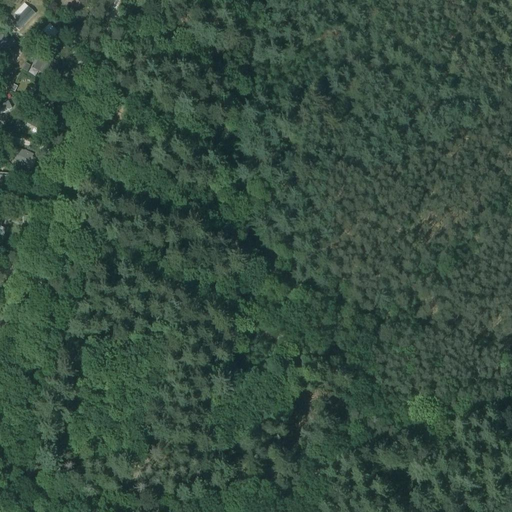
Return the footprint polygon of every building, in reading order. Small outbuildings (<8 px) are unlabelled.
[(84,0),(62,0),(75,11),(84,0)] [(28,7),(12,24),(18,30),(34,14),(28,7)] [(43,31),(52,40),(58,33),(49,24),(43,31)] [(2,35),(0,36),(0,49),(8,41),(2,35)] [(13,47),(17,43),(12,38),(8,42),(13,47)] [(60,62),(48,56),(41,71),(52,77),(60,62)] [(25,63),(22,70),(26,72),(30,66),(25,63)] [(29,101),(28,103),(42,112),(51,98),(37,89),(36,91),(29,101)] [(8,101),(0,105),(0,114),(12,109),(8,101)] [(29,114),(25,122),(45,133),(49,126),(29,114)] [(13,159),(27,167),(33,155),(24,150),(24,151),(18,148),(13,159)] [(10,179),(10,175),(0,174),(0,191),(9,193),(9,186),(10,187),(11,179),(10,179)]
